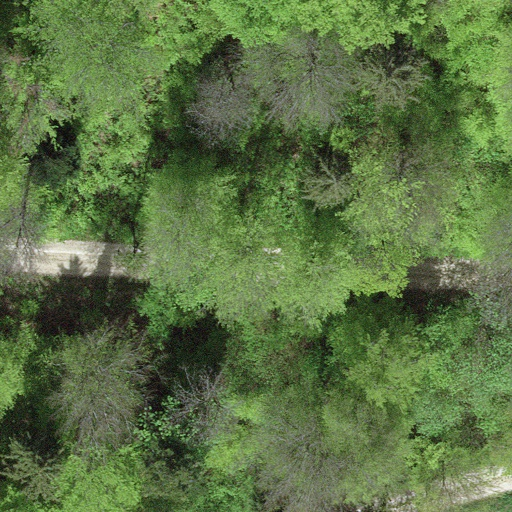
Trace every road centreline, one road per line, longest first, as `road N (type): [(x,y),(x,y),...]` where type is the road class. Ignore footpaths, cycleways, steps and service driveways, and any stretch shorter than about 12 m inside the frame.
road 1 (track): [(511,284),(0,253)]
road 2 (track): [(368,511),(511,475)]
